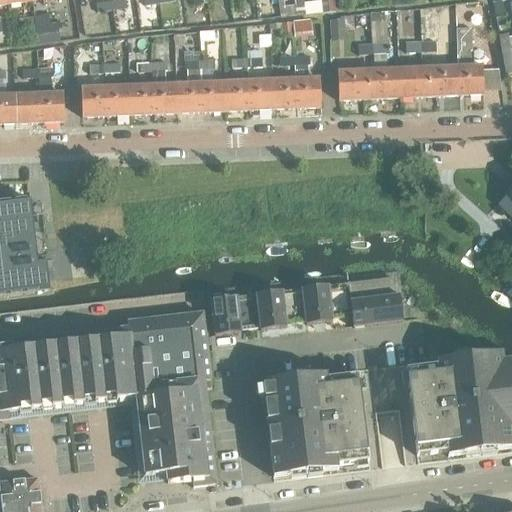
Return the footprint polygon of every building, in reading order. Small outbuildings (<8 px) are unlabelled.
[(125,0),(110,2),(112,12),(126,9),(125,0)] [(281,20),(302,17),(301,7),(285,8),(283,0),(279,0),(281,20)] [(333,0),(319,0),(320,4),(322,14),(335,12),(333,0)] [(112,12),(110,2),(95,5),(96,14),(112,12)] [(494,19),(504,17),(501,2),(492,4),(494,19)] [(322,14),(320,4),(301,7),(302,17),(322,15),(322,14)] [(374,86),(361,87),(361,102),(398,100),(396,71),(385,72),(385,62),(385,55),(388,55),(387,45),(383,45),(382,14),(369,15),(371,46),(372,56),(373,72),(374,72),(374,86)] [(33,18),(35,28),(50,26),(49,25),(48,15),(33,18)] [(18,20),(20,31),(35,28),(33,18),(18,20)] [(309,21),(291,23),(293,37),(310,35),(309,21)] [(343,21),(330,21),(331,41),(344,41),(343,21)] [(291,23),(281,24),(282,38),(293,37),(291,23)] [(59,43),(56,24),(49,25),(50,26),(35,28),(37,46),(59,43)] [(471,30),(455,30),(456,69),(458,98),(483,97),(483,94),(483,85),(482,73),(482,68),(470,68),(470,52),(471,52),(471,30)] [(213,32),(199,34),(199,43),(214,42),(213,32)] [(507,34),(498,36),(500,52),(510,50),(511,49),(511,37),(508,38),(507,34)] [(420,44),(420,54),(435,53),(435,43),(420,44)] [(420,44),(405,44),(405,54),(410,54),(420,54),(420,44)] [(357,46),(357,56),(372,56),(371,46),(357,46)] [(511,73),(511,63),(510,50),(500,52),(505,76),(511,73)] [(261,52),(246,53),(246,60),(246,69),(261,68),(261,52)] [(294,58),(279,59),(279,68),(294,67),(294,58)] [(309,58),(294,58),(294,67),(294,81),(295,81),(296,110),(320,109),(319,80),(308,81),(307,67),(309,67),(309,58)] [(246,60),(230,61),(230,70),(246,69),(246,60)] [(214,61),(198,62),(198,71),(214,70),(214,61)] [(187,85),(175,86),(176,115),(200,114),(199,85),(198,71),(198,62),(183,63),(183,72),(186,71),(187,85)] [(166,63),(151,64),(151,73),(152,86),(153,116),(176,115),(175,86),(165,86),(164,72),(166,72),(166,63)] [(151,73),(151,64),(136,64),(136,74),(151,73)] [(118,65),(102,66),(103,75),(119,74),(118,65)] [(102,66),(88,66),(89,75),(91,75),(103,75),(102,66)] [(52,69),(37,69),(37,79),(49,79),(53,79),(52,69)] [(456,69),(421,70),(421,85),(433,84),(433,99),(458,98),(456,69)] [(22,80),(37,79),(37,70),(22,71),(22,80)] [(410,71),(396,71),(398,100),(433,99),(433,84),(421,85),(421,70),(410,71)] [(373,72),(336,74),(338,102),(361,102),(361,87),(374,86),(374,72),(373,72)] [(294,81),(271,82),(272,111),(296,110),(295,81),(294,81)] [(271,82),(247,83),(248,112),(272,111),(271,82)] [(247,83),(223,84),(224,113),(248,112),(247,83)] [(223,84),(199,85),(200,114),(224,113),(223,84)] [(139,87),(128,87),(129,117),(153,116),(152,86),(139,87)] [(128,87),(103,88),(104,118),(129,117),(128,87)] [(92,89),(80,89),(81,118),(104,118),(103,88),(92,89)] [(62,95),(38,96),(39,125),(63,124),(62,95)] [(27,97),(15,97),(15,126),(39,125),(38,96),(27,97)] [(4,98),(0,97),(0,126),(15,126),(15,97),(4,98)] [(511,189),(490,211),(511,233),(511,189)] [(0,297),(49,291),(45,261),(37,262),(29,201),(0,204),(0,297)] [(395,297),(393,280),(347,285),(351,318),(352,329),(402,323),(399,297),(395,297)] [(347,285),(303,290),(301,291),(305,324),(306,326),(332,323),(331,320),(351,318),(347,285)] [(301,291),(256,296),(260,329),(260,332),(286,329),(286,326),(305,324),(301,291)] [(260,329),(256,296),(210,302),(214,338),(240,334),(240,332),(260,329)] [(143,425),(149,477),(164,475),(164,482),(165,485),(190,482),(191,489),(215,486),(205,392),(211,391),(210,377),(207,352),(203,316),(127,324),(128,329),(0,343),(0,420),(9,419),(8,417),(17,416),(18,414),(18,411),(143,396),(147,424),(143,425)] [(303,378),(261,383),(273,479),(273,483),(382,470),(375,415),(386,413),(398,412),(405,467),(511,453),(511,444),(510,428),(511,427),(511,362),(502,363),(501,354),(479,357),(439,362),(436,362),(436,364),(437,367),(407,370),(406,371),(358,376),(356,376),(327,380),(327,377),(326,376),(303,378)] [(41,511),(38,480),(0,484),(0,501),(1,511),(41,511)]
